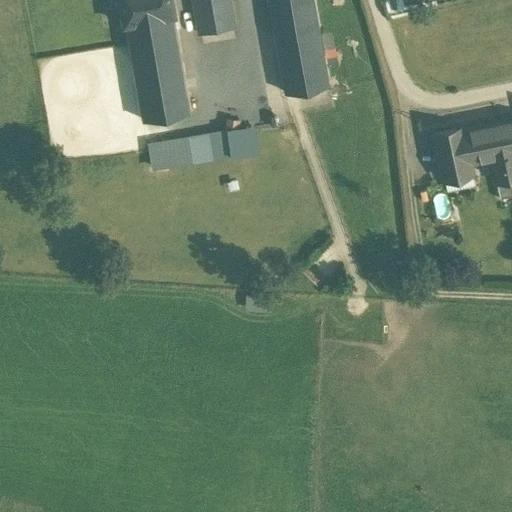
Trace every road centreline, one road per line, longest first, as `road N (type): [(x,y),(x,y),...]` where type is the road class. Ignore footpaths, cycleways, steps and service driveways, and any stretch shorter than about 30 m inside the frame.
road 1 (track): [(426,288),(0,249)]
road 2 (track): [(511,294),(426,288),(411,107)]
road 3 (residential): [(375,0),(411,107),(511,85)]
